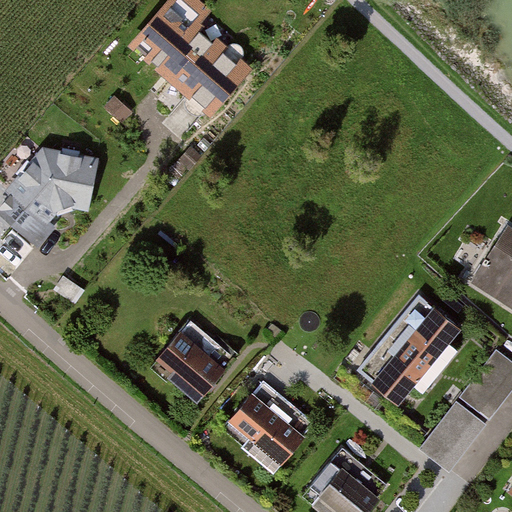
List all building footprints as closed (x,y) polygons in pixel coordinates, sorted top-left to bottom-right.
[(212,20),(188,0),(173,0),(133,48),(182,90),(164,111),(199,141),(258,72),(206,27),(212,20)] [(43,147),(0,197),(0,214),(33,243),(65,206),(90,210),(99,157),(43,147)] [(511,229),(473,285),(511,312),(511,229)] [(360,371),(402,404),(461,329),(420,297),(360,371)] [(157,361),(202,401),(235,362),(190,323),(157,361)] [(511,381),(511,362),(497,351),(463,397),(487,415),(511,381)] [(228,422),(280,466),(316,423),(264,380),(228,422)] [(482,423),(457,405),(423,451),(448,469),(482,423)] [(308,496),(325,511),(370,511),(390,489),(346,451),(308,496)]
